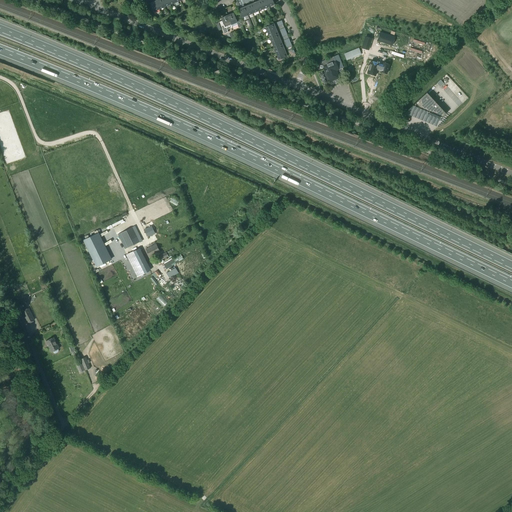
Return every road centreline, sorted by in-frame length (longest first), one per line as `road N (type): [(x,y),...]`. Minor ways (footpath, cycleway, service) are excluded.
road 1 (motorway): [(511,266),(0,30)]
road 2 (motorway): [(0,49),(165,117),(511,283)]
road 3 (track): [(240,236),(95,388),(3,511)]
road 4 (tertiary): [(511,174),(297,86)]
road 5 (tertiary): [(297,86),(94,7)]
road 6 (track): [(0,77),(15,87),(40,142),(88,132),(101,141)]
